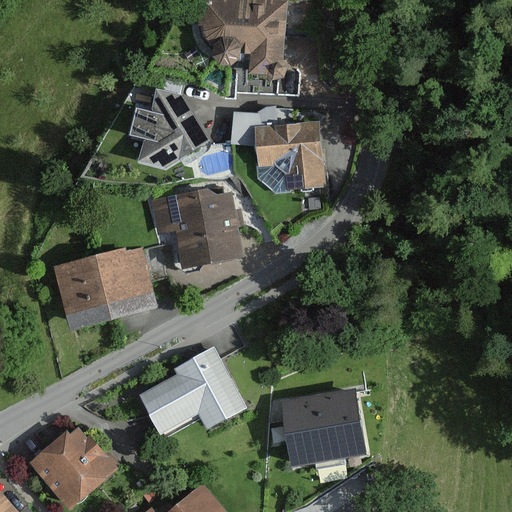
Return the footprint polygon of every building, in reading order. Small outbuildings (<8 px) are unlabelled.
[(253,54),(251,74),(269,75),(276,80),(285,78),(289,68),(283,61),(287,2),(258,0),(201,0),(200,25),(201,35),(207,45),(215,51),(215,58),(222,65),(232,66),(241,60),(241,53),(253,54)] [(162,91),(157,90),(151,112),(137,108),(131,136),(145,139),(139,163),(166,170),(212,140),(183,96),(180,95),(183,83),(165,78),(162,91)] [(321,122),(279,127),(277,107),(258,109),(259,114),(234,112),(232,145),(256,147),(258,179),(277,193),(327,188),(321,122)] [(219,196),(208,189),(151,200),(158,237),(174,234),(182,272),(246,259),(240,227),(245,226),(242,210),(236,211),(232,193),(219,196)] [(127,252),(126,248),(54,268),(72,333),(160,309),(143,247),(127,252)] [(248,409),(215,348),(174,370),(178,375),(140,396),(161,436),(199,415),(207,431),(248,409)] [(368,457),(357,390),(282,403),(293,469),(316,465),(317,470),(346,465),(345,460),(368,457)] [(71,434),(68,430),(29,463),(69,511),(120,470),(91,435),(88,437),(79,427),(71,434)] [(227,511),(203,484),(169,511),(227,511)] [(17,511),(0,491),(0,511),(31,511),(27,507),(21,511),(17,511)]
